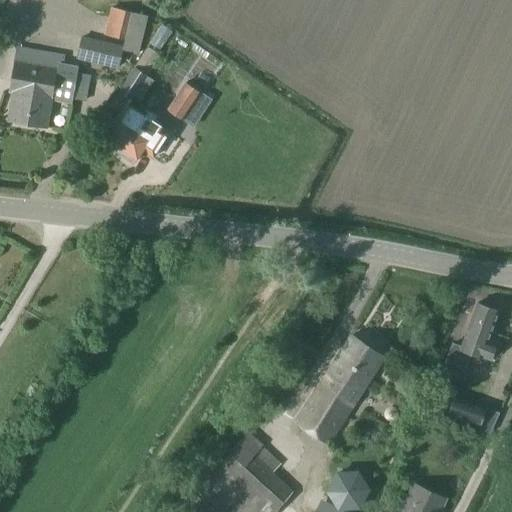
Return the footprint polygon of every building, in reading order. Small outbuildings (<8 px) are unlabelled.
[(112,7),(106,34),(130,40),(128,49),(140,52),(148,15),(112,7)] [(83,35),(77,59),(121,69),(126,46),(83,35)] [(7,91),(13,92),(8,120),(48,127),(53,100),(73,103),(74,97),(86,100),(91,75),(76,72),(77,69),(62,66),(64,52),(17,43),(7,91)] [(119,120),(121,121),(107,143),(121,152),(144,113),(130,103),(135,95),(142,100),(156,81),(148,75),(162,55),(150,46),(109,105),(122,114),(119,120)] [(187,81),(168,109),(183,120),(202,92),(187,81)] [(155,120),(144,113),(121,152),(135,162),(150,140),(156,144),(158,146),(169,129),(166,128),(155,120)] [(478,303),(462,346),(453,342),(443,370),(463,377),(473,352),(491,359),(497,342),(489,339),(490,337),(492,338),(496,326),(494,326),(500,310),(478,303)] [(383,357),(351,336),(293,422),(326,444),(357,398),(365,384),(383,357)] [(386,376),(396,381),(393,387),(410,395),(415,386),(399,378),(404,368),(393,363),(386,376)] [(486,408),(455,396),(448,414),(480,425),(486,408)] [(260,446),(247,434),(195,491),(217,511),(269,511),(290,490),(251,455),(260,446)] [(438,511),(445,497),(415,482),(400,511),(438,511)]
